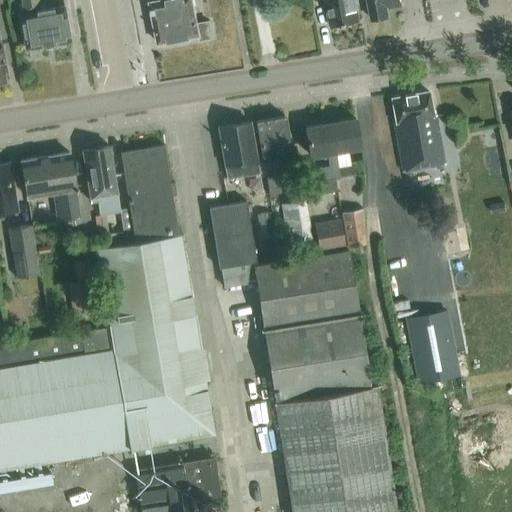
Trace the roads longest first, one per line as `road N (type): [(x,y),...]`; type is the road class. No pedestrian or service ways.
road 1 (tertiary): [(0,122),(511,40)]
road 2 (track): [(418,511),(373,288),(360,67)]
